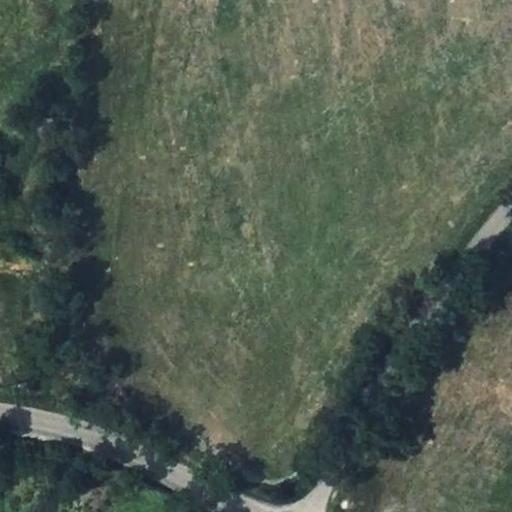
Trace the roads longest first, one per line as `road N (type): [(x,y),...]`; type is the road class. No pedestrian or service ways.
road 1 (unclassified): [(511,203),(472,238),(383,371),(319,511)]
road 2 (unclassified): [(0,420),(42,424),(147,462),(233,511)]
